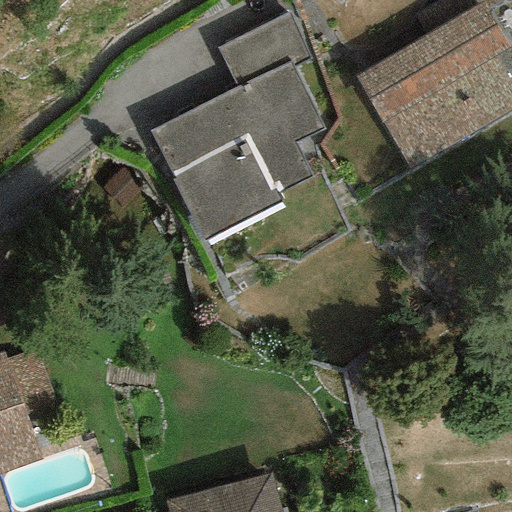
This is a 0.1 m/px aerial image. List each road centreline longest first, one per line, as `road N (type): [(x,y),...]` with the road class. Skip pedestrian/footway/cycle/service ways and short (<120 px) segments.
road 1 (residential): [(0,200),(172,75)]
road 2 (unknown): [(358,371),(360,405),(396,511)]
